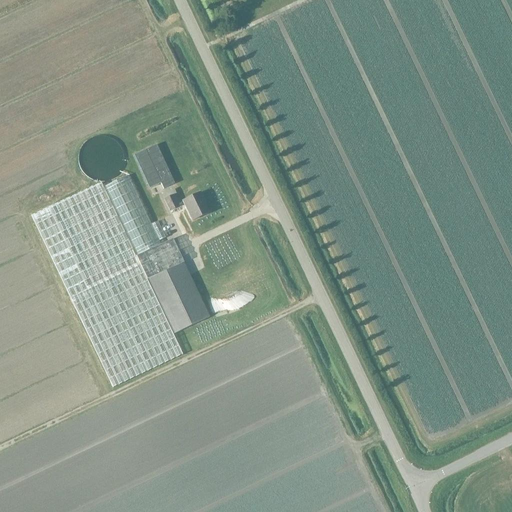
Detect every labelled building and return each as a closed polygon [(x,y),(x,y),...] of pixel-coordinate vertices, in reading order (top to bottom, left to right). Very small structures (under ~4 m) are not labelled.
[(121,163),(121,158),(121,154),(120,150),(117,145),(115,142),(112,140),(108,137),(103,136),(99,135),(94,136),(90,137),(87,138),(83,141),(81,144),(78,148),(76,152),(75,157),(76,162),(77,166),(79,170),(82,174),(86,177),(89,179),(92,180),(97,181),(103,181),(107,179),(111,177),(114,175),(116,172),(119,167),(121,163)] [(160,183),(163,189),(174,184),(156,145),(134,155),(149,189),(160,183)] [(48,208),(30,217),(112,388),(182,354),(146,279),(183,262),(172,239),(160,244),(159,241),(165,239),(157,222),(151,224),(129,176),(103,187),(101,183),(48,208)] [(192,220),(207,213),(201,201),(203,200),(200,193),(183,201),(192,220)] [(169,211),(179,206),(173,195),(164,199),(169,211)] [(183,263),(147,280),(173,334),(209,317),(183,263)]
